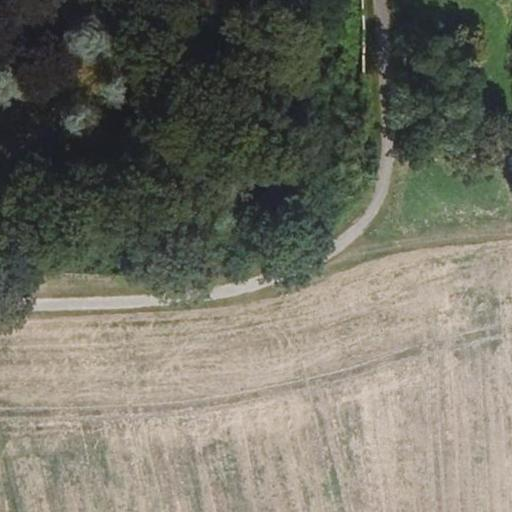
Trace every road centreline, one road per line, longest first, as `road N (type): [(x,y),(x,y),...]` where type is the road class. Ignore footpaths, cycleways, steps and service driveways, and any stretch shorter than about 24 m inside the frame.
road 1 (unclassified): [(0,303),(205,293),(286,267),(346,229),(374,191),(375,0)]
road 2 (track): [(286,267),(383,238),(511,224)]
